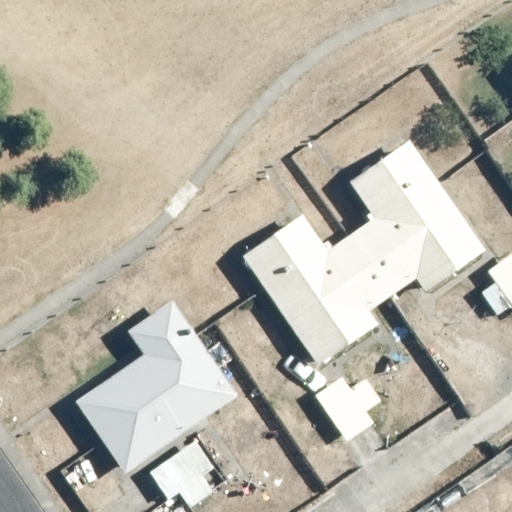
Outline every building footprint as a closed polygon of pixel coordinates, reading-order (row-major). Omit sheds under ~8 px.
[(304,212),(241,255),(317,367),(379,325),(368,310),(415,278),(425,292),(487,250),(410,138),(348,181),(373,218),(329,249),(304,212)] [(511,250),(468,281),(494,317),(506,308),(511,317),(511,250)] [(143,354),(74,402),(124,474),(238,396),(173,300),(127,331),(143,354)] [(367,377),(348,391),(338,377),(313,397),(347,441),(372,422),(364,411),(383,397),(367,377)] [(225,482),(194,440),(146,474),(167,503),(179,494),(189,508),(225,482)]
